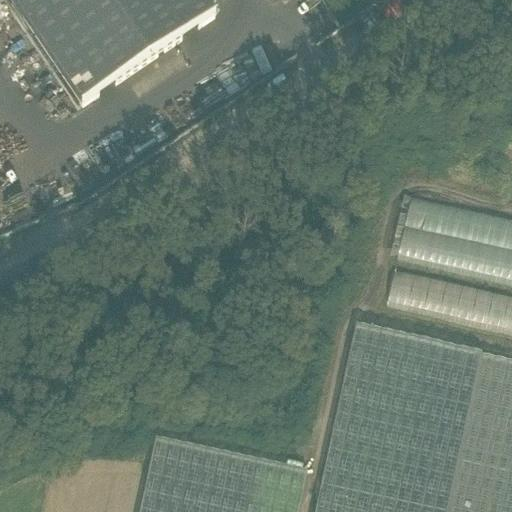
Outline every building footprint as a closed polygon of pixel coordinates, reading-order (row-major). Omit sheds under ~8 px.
[(5,0),(80,112),(209,22),(194,0),(5,0)] [(398,266),(511,285),(511,220),(409,203),(398,266)] [(511,296),(394,273),(386,310),(511,334),(511,296)] [(314,511),(446,511),(480,358),(353,328),(314,511)] [(511,511),(511,364),(480,358),(446,511),(511,511)] [(298,511),(306,475),(154,442),(139,511),(298,511)]
